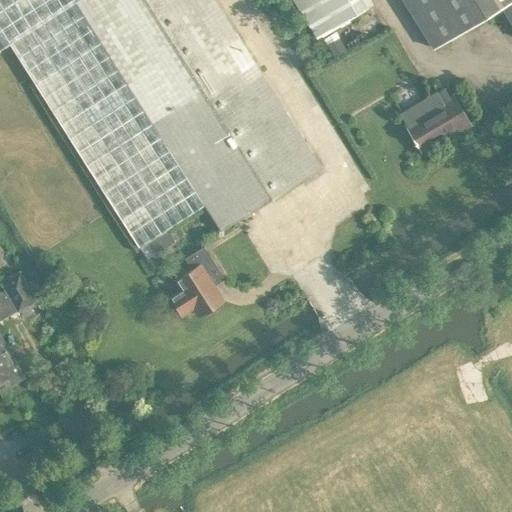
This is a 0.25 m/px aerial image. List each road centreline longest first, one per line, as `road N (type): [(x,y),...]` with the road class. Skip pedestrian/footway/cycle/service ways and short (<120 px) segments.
road 1 (unclassified): [(68,511),(511,234)]
road 2 (unknown): [(343,339),(316,269),(332,203),(331,164),(247,0)]
road 3 (unknown): [(388,0),(429,66),(465,75),(511,68)]
